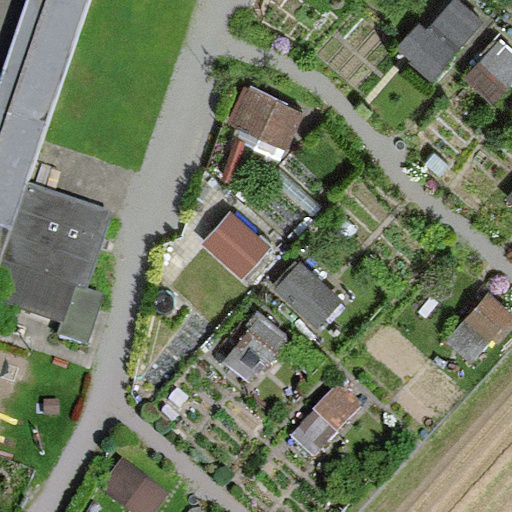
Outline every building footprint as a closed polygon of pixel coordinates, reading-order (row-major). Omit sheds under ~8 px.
[(93,0),(31,0),(0,92),(0,305),(77,331),(113,216),(31,188),(47,139),(93,0)] [(482,0),(447,0),(407,36),(432,64),(492,11),(482,0)] [(511,35),(499,29),(473,80),(506,97),(511,85),(511,35)] [(255,71),(234,112),(292,141),(313,100),(255,71)] [(238,196),(206,232),(250,270),(282,234),(238,196)] [(307,248),(278,275),(319,318),(348,291),(307,248)] [(351,382),(296,419),(314,445),(369,409),(351,382)] [(132,452),(107,484),(144,511),(163,511),(181,490),(132,452)]
